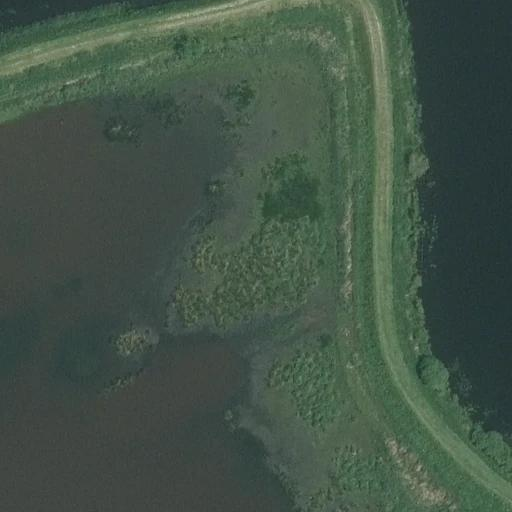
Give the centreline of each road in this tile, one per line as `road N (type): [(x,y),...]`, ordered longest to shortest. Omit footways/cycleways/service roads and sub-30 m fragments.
road 1 (track): [(511,493),(406,386),(391,303),(391,185),(372,0)]
road 2 (track): [(266,0),(0,73)]
